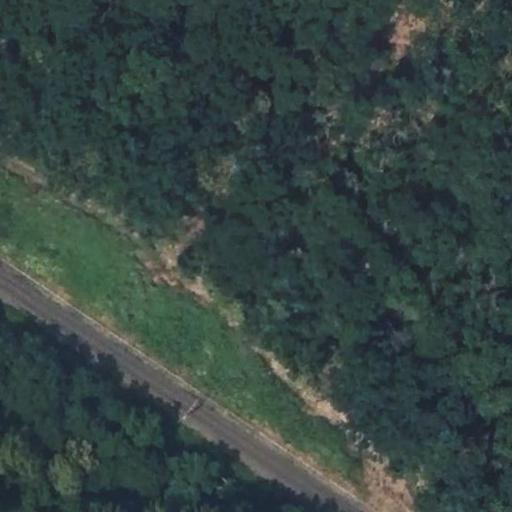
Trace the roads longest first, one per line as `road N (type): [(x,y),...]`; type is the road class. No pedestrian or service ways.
road 1 (track): [(427,511),(283,413),(71,208),(0,190)]
road 2 (track): [(327,0),(330,49),(346,85),(381,112),(511,170)]
